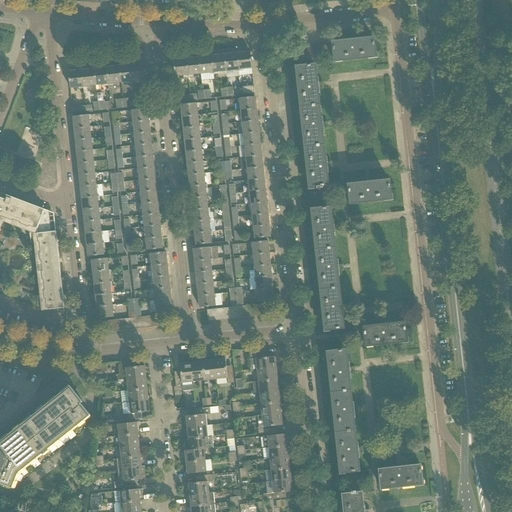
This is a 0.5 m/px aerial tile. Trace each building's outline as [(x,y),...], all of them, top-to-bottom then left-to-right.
[(334,45),(335,58),(335,61),(376,57),(374,39),(333,43),(334,45)] [(250,52),(237,54),(239,70),(252,69),(250,52)] [(237,54),(224,55),(226,71),(239,70),(237,54)] [(224,55),(212,57),(213,73),(226,71),(224,55)] [(212,57),(199,58),(201,74),(202,81),(214,80),(213,73),(212,57)] [(199,58),(186,59),(188,76),(201,74),(199,58)] [(188,76),(186,59),(173,61),(175,77),(188,76)] [(145,64),(132,65),(134,81),(147,80),(145,64)] [(132,65),(119,67),(121,83),(134,81),(132,65)] [(297,68),(301,108),(319,106),(315,66),(297,68)] [(119,67),(106,68),(108,84),(121,83),(119,67)] [(106,68),(94,69),(96,86),(96,91),(96,92),(109,90),(108,84),(106,68)] [(81,71),(83,87),(87,87),(88,92),(96,91),(96,86),(94,69),(81,71)] [(70,89),(83,87),(81,71),(68,72),(70,89)] [(255,94),(254,86),(242,87),(243,95),(255,94)] [(241,87),(234,88),(235,96),(242,95),(241,87)] [(221,88),(220,88),(221,97),(222,97),(223,97),(229,97),(228,88),(221,88)] [(210,90),(203,91),(204,99),(211,99),(210,90)] [(239,98),(241,110),(256,109),(255,97),(239,98)] [(116,100),(115,100),(116,109),(117,109),(124,108),(123,99),(116,100)] [(190,104),(180,105),(182,117),(197,115),(196,108),(198,108),(198,104),(196,104),(196,103),(190,104)] [(301,108),(305,147),(323,145),(319,106),(301,108)] [(131,110),(133,122),(148,120),(147,108),(131,110)] [(241,110),(242,122),(258,120),(256,109),(241,110)] [(73,116),(74,128),(90,127),(88,115),(73,116)] [(182,117),(183,128),(198,126),(197,115),(182,117)] [(133,122),(134,134),(150,132),(148,120),(133,122)] [(242,122),(243,134),(259,132),(258,120),(242,122)] [(183,128),(184,140),(200,138),(198,126),(183,128)] [(74,128),(75,140),(91,138),(90,127),(74,128)] [(134,134),(135,145),(151,144),(150,132),(134,134)] [(243,134),(239,135),(240,146),(245,145),(260,144),(259,132),(243,134)] [(75,140),(77,152),(92,150),(91,138),(75,140)] [(184,140),(185,151),(201,150),(200,138),(184,140)] [(135,145),(137,157),(152,155),(151,144),(135,145)] [(245,145),(246,157),(262,155),(260,144),(245,145)] [(312,186),(312,187),(327,185),(328,185),(323,145),(305,147),(310,187),(312,186)] [(77,152),(78,163),(93,162),(92,150),(77,152)] [(185,151),(187,163),(202,161),(201,150),(185,151)] [(137,157),(138,169),(153,167),(152,155),(137,157)] [(246,157),(247,168),(263,167),(262,155),(246,157)] [(187,163),(188,175),(203,173),(202,161),(187,163)] [(78,163),(79,175),(95,173),(93,162),(78,163)] [(225,162),(218,162),(219,171),(226,170),(225,162)] [(138,169),(139,180),(155,178),(153,167),(138,169)] [(247,168),(248,180),(264,178),(263,167),(247,168)] [(226,170),(219,171),(220,181),(227,180),(226,171),(226,170)] [(79,175),(80,187),(96,185),(95,173),(79,175)] [(203,173),(188,175),(189,186),(205,185),(211,184),(210,173),(203,174),(203,173)] [(139,180),(140,192),(156,190),(155,178),(139,180)] [(248,180),(250,192),(265,190),(264,178),(248,180)] [(389,181),(366,184),(349,185),(351,203),(391,199),(389,181)] [(80,187),(82,198),(97,196),(96,185),(80,187)] [(189,186),(191,198),(206,196),(205,185),(189,186)] [(312,187),(314,209),(330,207),(327,185),(312,187)] [(140,192),(142,203),(157,202),(156,190),(140,192)] [(250,192),(251,203),(267,202),(265,190),(250,192)] [(45,299),(46,310),(64,308),(54,213),(0,192),(0,217),(1,216),(29,227),(29,226),(37,229),(38,242),(39,242),(40,247),(39,247),(39,253),(40,261),(41,261),(42,272),(41,272),(42,280),(43,280),(45,290),(43,291),(44,299),(45,299)] [(82,198),(83,210),(98,208),(97,196),(82,198)] [(191,198),(192,209),(207,208),(206,196),(191,198)] [(142,203),(143,215),(159,213),(157,202),(142,203)] [(251,203),(252,215),(268,213),(267,202),(251,203)] [(312,210),(317,250),(334,248),(330,207),(314,209),(312,210)] [(83,210),(84,221),(100,220),(98,208),(83,210)] [(192,209),(193,221),(209,219),(207,208),(192,209)] [(143,215),(144,227),(160,225),(159,213),(143,215)] [(252,215),(253,227),(269,225),(268,213),(252,215)] [(193,221),(194,233),(210,231),(209,219),(193,221)] [(84,221),(85,233),(101,231),(100,220),(84,221)] [(144,227),(146,238),(161,236),(160,225),(144,227)] [(269,225),(253,227),(255,239),(270,237),(269,225)] [(85,233),(87,245),(102,243),(101,231),(85,233)] [(210,231),(194,233),(196,245),(211,243),(210,231)] [(161,236),(146,238),(147,250),(163,248),(161,236)] [(252,243),(253,254),(269,253),(268,241),(252,243)] [(102,243),(87,245),(88,256),(103,255),(102,243)] [(203,248),(193,249),(195,261),(210,259),(211,260),(218,259),(218,252),(217,246),(209,247),(203,248)] [(317,250),(321,290),(339,288),(334,248),(317,250)] [(150,254),(151,266),(167,264),(166,252),(150,254)] [(253,254),(255,266),(270,264),(269,253),(253,254)] [(91,260),(93,272),(108,270),(107,258),(91,260)] [(195,261),(196,272),(212,271),(210,259),(195,261)] [(151,266),(153,277),(169,275),(167,264),(151,266)] [(255,266),(256,278),(272,276),(270,264),(255,266)] [(93,272),(94,283),(109,282),(108,270),(93,272)] [(196,272),(197,284),(213,282),(212,271),(196,272)] [(153,277),(154,289),(170,287),(169,275),(153,277)] [(256,278),(257,289),(273,288),(272,276),(256,278)] [(94,283),(95,295),(111,293),(109,282),(94,283)] [(197,284),(199,296),(214,294),(213,282),(197,284)] [(154,289),(155,300),(171,299),(170,287),(154,289)] [(273,288),(257,289),(258,301),(274,300),(273,288)] [(339,288),(321,290),(326,330),(343,328),(339,288)] [(230,292),(229,292),(231,307),(237,306),(237,305),(236,297),(236,296),(236,292),(236,291),(232,292),(230,292)] [(95,295),(96,307),(112,305),(111,293),(95,295)] [(214,294),(199,296),(200,307),(210,306),(222,305),(221,294),(214,295),(214,294)] [(171,299),(155,300),(157,312),(173,310),(171,299)] [(141,310),(140,302),(133,303),(135,317),(142,316),(141,310)] [(112,305),(96,307),(98,319),(113,317),(112,305)] [(405,323),(381,326),(364,328),(366,346),(406,341),(405,323)] [(250,371),(257,370),(276,368),(275,357),(264,358),(263,347),(249,349),(250,360),(249,360),(250,371)] [(346,351),(328,352),(332,392),(350,390),(346,351)] [(225,359),(214,360),(216,379),(227,378),(228,384),(234,383),(232,369),(226,370),(225,359)] [(214,360),(202,361),(205,381),(216,379),(214,360)] [(117,375),(118,381),(127,380),(146,377),(144,366),(134,367),(133,361),(119,363),(120,365),(118,365),(119,375),(117,375)] [(202,361),(191,363),(193,382),(205,381),(202,361)] [(193,382),(191,363),(179,364),(180,375),(175,376),(176,389),(182,389),(182,391),(194,390),(193,382)] [(257,370),(258,382),(277,380),(276,368),(257,370)] [(127,380),(128,391),(147,389),(146,377),(127,380)] [(254,394),(260,393),(278,391),(277,380),(258,382),(253,382),(254,394)] [(0,443),(0,483),(11,488),(18,472),(90,415),(78,400),(80,399),(71,387),(0,443)] [(128,391),(129,402),(148,400),(147,389),(128,391)] [(350,390),(332,392),(337,432),(355,430),(350,390)] [(260,393),(261,404),(280,402),(278,391),(260,393)] [(148,400),(129,402),(122,403),(123,414),(119,415),(120,421),(139,419),(139,413),(149,412),(148,400)] [(261,404),(262,416),(281,413),(280,402),(261,404)] [(186,416),(187,428),(206,426),(205,414),(211,414),(210,408),(196,409),(197,415),(186,416)] [(282,425),(281,413),(262,416),(258,416),(259,427),(258,428),(258,434),(262,433),(269,433),(276,432),(275,426),(282,425)] [(117,424),(119,436),(138,434),(136,422),(117,424)] [(187,428),(188,439),(207,437),(206,426),(187,428)] [(355,430),(337,432),(341,472),(345,472),(358,471),(359,471),(355,430)] [(119,436),(120,447),(139,445),(138,434),(119,436)] [(267,436),(262,437),(263,448),(268,447),(287,445),(286,434),(276,435),(267,436)] [(186,447),(187,451),(204,449),(213,448),(212,437),(207,437),(188,439),(189,446),(186,447)] [(120,447),(121,459),(140,456),(139,445),(120,447)] [(264,459),(270,459),(289,457),(287,445),(268,447),(263,448),(264,459)] [(187,451),(185,451),(186,462),(205,460),(204,451),(204,449),(187,451)] [(118,471),(123,470),(141,467),(140,456),(121,459),(116,459),(118,471)] [(270,459),(271,470),(290,468),(289,457),(270,459)] [(205,460),(186,462),(187,474),(206,472),(205,460)] [(419,465),(397,468),(380,470),(382,488),(422,484),(419,465)] [(141,467),(123,470),(124,481),(118,482),(118,483),(114,483),(115,489),(132,487),(132,481),(143,480),(141,467)] [(271,470),(272,481),(291,479),(290,468),(271,470)] [(358,471),(345,472),(347,494),(361,493),(358,471)] [(188,484),(189,495),(208,493),(207,482),(213,481),(212,475),(208,475),(198,476),(199,483),(188,484)] [(291,479),(272,481),(266,482),(267,494),(263,494),(264,500),(282,498),(282,492),(292,491),(291,479)] [(114,492),(115,503),(140,501),(139,489),(129,490),(114,492)] [(189,495),(191,506),(215,504),(214,492),(208,493),(189,495)] [(347,495),(344,495),(344,496),(345,511),(363,511),(362,496),(362,493),(361,493),(347,494),(347,495)] [(98,501),(98,505),(102,505),(103,503),(102,498),(101,495),(90,496),(91,501),(98,501)] [(114,511),(140,511),(141,511),(140,501),(115,503),(114,505),(114,511)]
